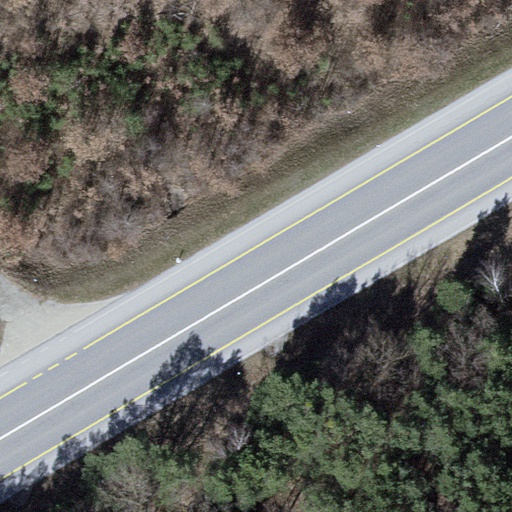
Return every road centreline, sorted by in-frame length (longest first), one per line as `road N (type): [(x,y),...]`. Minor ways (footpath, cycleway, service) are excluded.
road 1 (primary): [(511,142),(0,438)]
road 2 (motorway): [(509,0),(0,298)]
road 3 (motorway): [(99,511),(511,270)]
